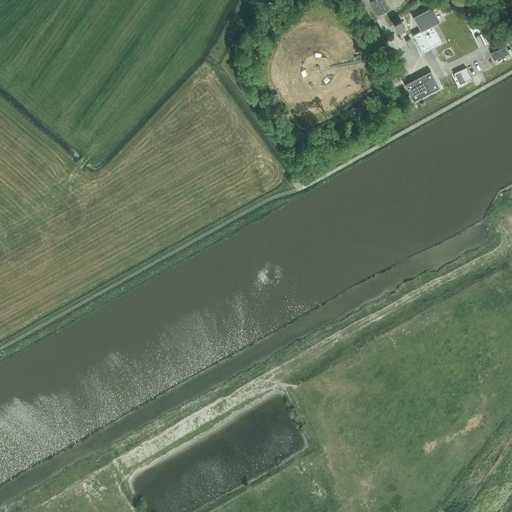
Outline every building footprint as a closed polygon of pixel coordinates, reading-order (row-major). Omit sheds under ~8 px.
[(389,10),(383,0),(373,0),(370,2),(378,16),(389,10)] [(439,22),(435,13),(416,23),(420,31),(418,32),(413,35),(422,53),(442,42),(433,25),(439,22)] [(397,31),(399,30),(402,28),(404,27),(400,20),(394,24),(397,31)] [(472,23),(476,33),(481,30),(477,21),(472,23)] [(506,46),(494,51),(491,53),(494,60),(509,53),(506,46)] [(471,79),(466,68),(454,73),(459,84),(471,79)] [(439,87),(430,70),(405,83),(413,101),(439,87)]
